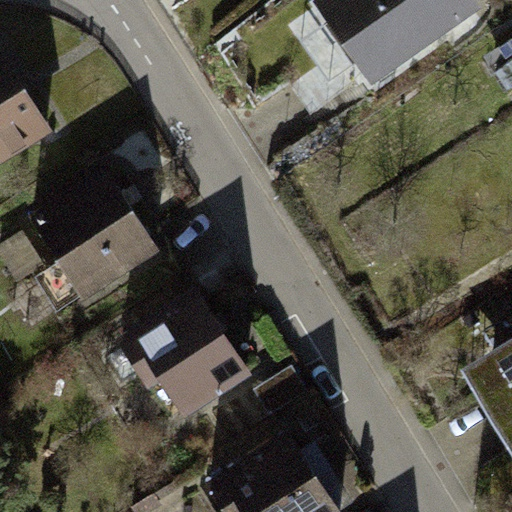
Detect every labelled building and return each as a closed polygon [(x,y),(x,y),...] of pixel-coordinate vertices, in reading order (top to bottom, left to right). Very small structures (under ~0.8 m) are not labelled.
[(470,0),(333,0),(328,4),(377,73),(474,5),(470,0)] [(511,45),(498,54),(511,77),(511,45)] [(1,46),(0,47),(0,157),(51,127),(1,46)] [(111,170),(36,217),(85,294),(160,247),(111,170)] [(200,291),(125,338),(152,380),(164,372),(188,409),(250,369),(200,291)] [(511,344),(496,354),(511,379),(511,344)] [(310,390),(295,367),(268,384),(282,407),(310,390)] [(290,430),(213,480),(233,511),(341,511),(343,511),(321,478),(335,469),(316,440),(302,449),(290,430)]
